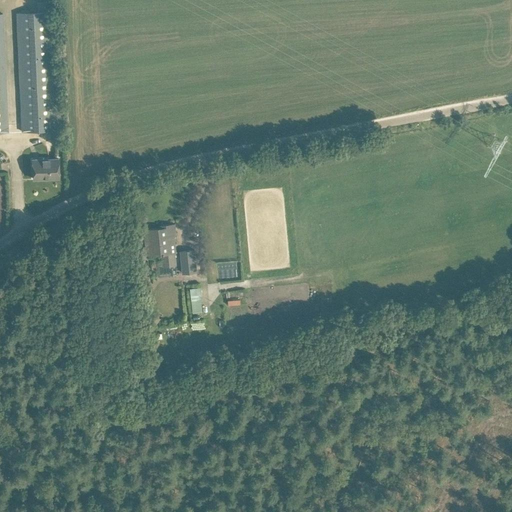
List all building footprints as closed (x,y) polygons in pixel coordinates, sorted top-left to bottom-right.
[(38,10),(16,12),(22,131),(54,129),(54,128),(62,128),(61,111),(54,111),(49,10),(48,0),(37,1),(38,10)] [(58,158),(32,159),(33,178),(59,177),(58,158)] [(160,225),(161,228),(144,229),(146,246),(145,246),(146,255),(177,252),(175,236),(177,236),(176,224),(160,225)] [(194,249),(180,251),(182,273),(197,271),(194,249)] [(201,287),(191,288),(193,312),(203,311),(202,299),(203,299),(202,287),(201,287)]
